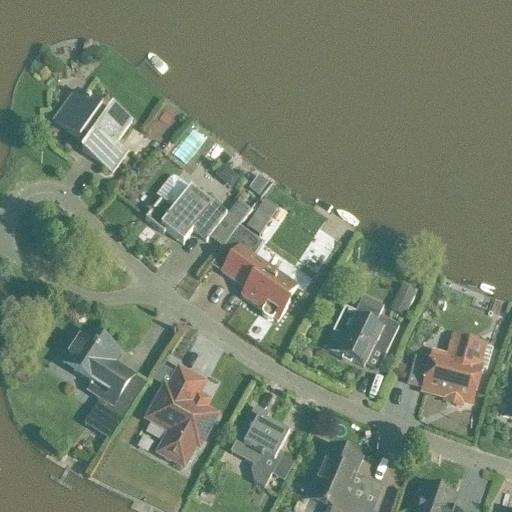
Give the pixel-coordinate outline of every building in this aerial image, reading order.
[(89,145),(81,156),(111,178),(127,156),(116,148),(131,127),(111,113),(106,120),(100,115),(101,114),(76,96),(53,127),(79,145),(82,140),(89,145)] [(156,200),(161,204),(145,224),(163,239),(166,236),(183,250),(193,237),(206,247),(226,221),(205,205),(204,206),(175,182),(173,182),(172,182),(171,182),(170,183),(156,200)] [(264,207),(247,232),(259,241),(276,216),(264,207)] [(239,252),(221,278),(246,295),(241,302),(262,316),(261,318),(263,322),(266,324),(271,325),(273,324),(277,327),(289,310),(286,308),(296,292),(239,252)] [(404,322),(413,304),(398,296),(389,314),(404,322)] [(398,332),(377,321),(382,312),(362,303),(352,323),(356,325),(348,340),(338,335),(328,355),(363,372),(373,353),(385,359),(398,332)] [(87,395),(100,403),(92,415),(117,431),(145,390),(112,368),(119,358),(84,335),(62,368),(92,388),(87,395)] [(471,409),(481,373),(485,374),(491,353),(451,342),(446,359),(433,355),(430,366),(416,362),(408,389),(423,393),(422,396),(471,409)] [(168,394),(164,392),(146,425),(169,437),(158,459),(183,473),(195,451),(198,453),(216,421),(203,414),(202,415),(192,409),(204,389),(178,375),(168,394)] [(254,413),(237,444),(229,458),(253,471),(250,476),(253,489),(264,494),(282,459),(268,452),(278,434),(264,427),(268,420),(254,413)] [(350,492),(362,465),(329,451),(305,506),(296,509),(295,511),(350,511),(348,511),(355,495),(350,492)] [(451,511),(455,501),(420,488),(413,509),(416,510),(415,511),(451,511)]
